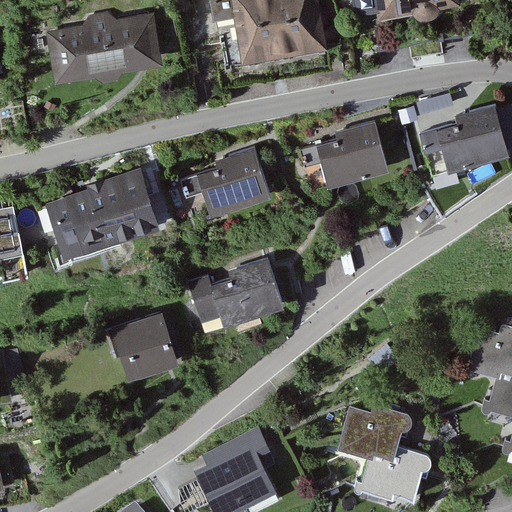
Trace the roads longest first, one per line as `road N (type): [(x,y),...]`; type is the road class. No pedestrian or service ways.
road 1 (residential): [(68,511),(173,443),(370,283),(511,188)]
road 2 (residential): [(511,75),(421,78),(0,170)]
